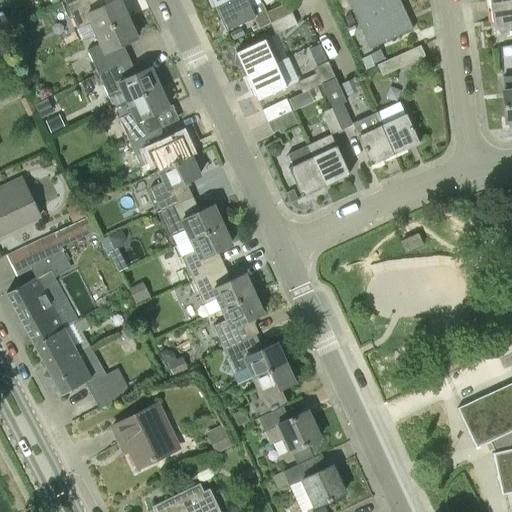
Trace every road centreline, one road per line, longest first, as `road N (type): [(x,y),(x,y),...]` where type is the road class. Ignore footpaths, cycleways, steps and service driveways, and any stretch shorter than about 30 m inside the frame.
road 1 (residential): [(403,511),(284,245)]
road 2 (residential): [(284,245),(170,0)]
road 3 (residential): [(284,245),(474,168)]
road 4 (secondary): [(78,511),(0,359)]
road 5 (residential): [(474,168),(446,0)]
road 6 (secondary): [(0,403),(57,511)]
